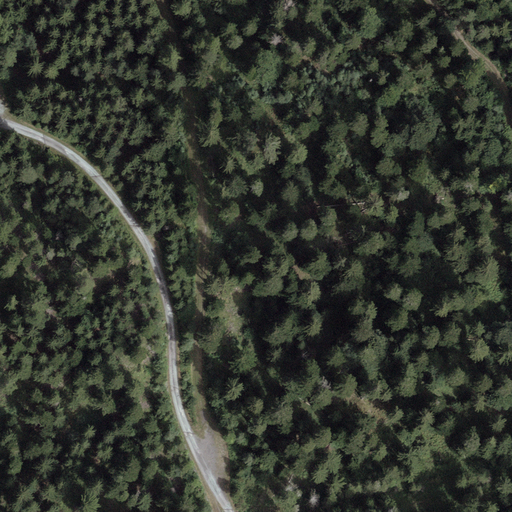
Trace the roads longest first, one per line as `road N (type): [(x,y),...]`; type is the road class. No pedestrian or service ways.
road 1 (track): [(213,511),(181,430),(167,297),(93,175),(57,144),(0,121)]
road 2 (track): [(194,464),(204,442),(197,385),(202,230),(164,0)]
road 3 (track): [(431,0),(491,70),(511,117)]
